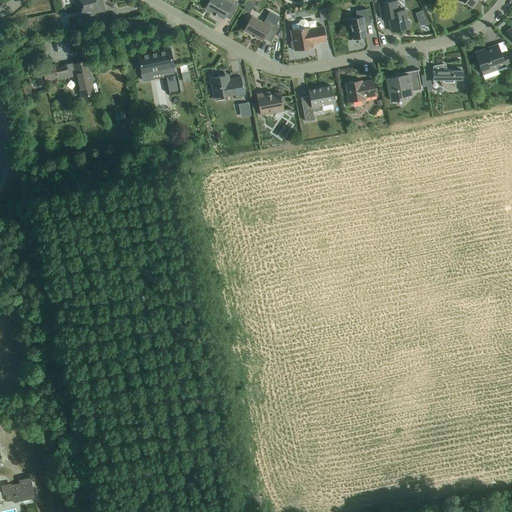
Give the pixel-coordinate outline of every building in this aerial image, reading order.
[(75,0),(80,17),(105,11),(101,0),(75,0)] [(223,0),(209,0),(205,9),(224,19),(225,16),(230,19),(239,4),(232,0),(225,0),(225,1),(223,0)] [(244,1),(243,9),(251,11),(253,2),(244,1)] [(389,18),(392,32),(408,29),(408,27),(409,27),(410,25),(410,21),(407,19),(405,10),(398,11),(396,1),(379,4),(382,19),(389,18)] [(419,7),(412,10),(418,25),(425,23),(419,7)] [(349,19),(353,39),(367,37),(364,24),(370,22),(368,9),(356,11),(357,18),(349,19)] [(252,16),(244,31),(262,41),(264,38),(271,42),(280,26),(276,24),(280,17),(270,11),(263,23),(252,16)] [(292,25),(293,31),(291,31),(292,40),(291,42),(292,47),(294,48),(294,50),(313,47),(313,44),(326,42),(323,26),(316,27),(315,21),(308,22),(305,20),(301,20),(299,23),(292,25)] [(475,53),(483,74),(498,68),(499,71),(506,68),(505,66),(510,64),(506,53),(501,54),(498,44),(491,47),(491,48),(475,53)] [(166,77),(169,94),(181,92),(177,74),(175,75),(173,67),(174,67),(171,49),(159,52),(159,53),(150,55),(149,53),(138,56),(143,81),(150,79),(149,75),(166,71),(167,76),(166,77)] [(55,64),(43,67),(46,80),(57,78),(58,80),(76,75),(82,97),(96,94),(95,92),(88,60),(74,64),(73,63),(66,64),(67,65),(56,68),(55,64)] [(433,65),(433,71),(433,80),(440,80),(440,81),(441,82),(441,83),(441,84),(442,85),(443,86),(444,87),(445,88),(446,89),(447,89),(449,90),(450,90),(452,90),(453,90),(454,90),(454,80),(463,80),(463,71),(447,71),(447,66),(444,66),(444,63),(433,65)] [(387,81),(391,101),(405,98),(404,95),(412,94),(412,91),(421,89),(418,70),(406,72),(407,75),(395,77),(395,80),(387,81)] [(214,98),(235,94),(236,98),(245,96),(241,79),(229,81),(228,75),(211,78),(214,98)] [(64,88),(71,85),(69,79),(62,81),(64,88)] [(346,83),(349,102),(365,99),(365,97),(378,95),(375,80),(362,82),(362,80),(346,83)] [(23,84),(25,94),(32,93),(30,83),(23,84)] [(301,97),(305,121),(314,119),(313,111),(321,110),(321,105),(334,103),(331,86),(308,90),(309,96),(301,97)] [(256,94),(261,115),(284,111),(281,92),(266,95),(265,92),(256,94)] [(240,112),(248,110),(247,101),(238,102),(240,112)] [(13,500),(14,503),(36,498),(31,477),(19,480),(20,483),(4,487),(7,501),(13,500)]
